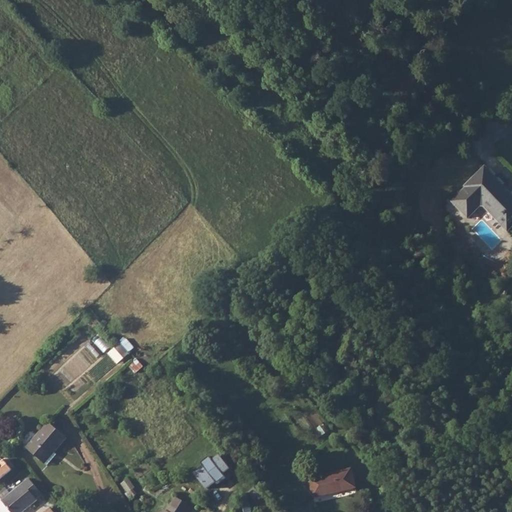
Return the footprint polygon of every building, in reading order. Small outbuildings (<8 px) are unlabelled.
[(511,198),(488,174),(456,204),(470,219),(484,205),(510,232),(511,230),(511,198)] [(110,352),(119,363),(136,348),(128,338),(110,352)] [(48,422),(26,448),(42,462),(52,451),(54,452),(66,437),(48,422)] [(212,461),(227,480),(233,475),(218,456),(212,461)] [(351,469),(309,479),(314,497),(355,488),(351,469)] [(29,479),(2,501),(10,511),(22,511),(37,500),(36,499),(42,494),(29,479)] [(166,510),(165,511),(186,511),(190,506),(176,497),(167,511),(166,510)]
